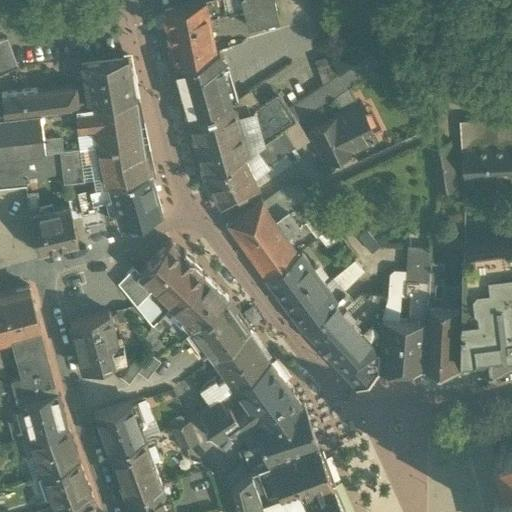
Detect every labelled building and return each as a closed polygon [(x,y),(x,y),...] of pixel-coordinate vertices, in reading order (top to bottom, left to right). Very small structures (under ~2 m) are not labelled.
[(240,0),(206,0),(204,1),(209,16),(243,9),(240,0)] [(240,0),(243,9),(247,27),(260,25),(261,25),(277,22),(273,0),(240,0)] [(204,1),(161,10),(166,33),(166,36),(173,67),(215,53),(210,23),(209,16),(204,1)] [(278,32),(246,41),(252,61),(283,52),(278,32)] [(6,39),(0,41),(0,75),(17,68),(10,49),(6,39)] [(215,53),(173,67),(187,117),(233,102),(218,52),(215,53)] [(322,85),(287,108),(296,121),(332,97),(348,86),(380,64),(372,52),(337,75),(322,85)] [(315,61),(322,85),(337,75),(332,56),(315,61)] [(83,63),(80,63),(85,86),(76,87),(75,85),(37,89),(39,111),(56,109),(135,99),(127,58),(113,59),(103,61),(93,62),(83,63)] [(348,86),(332,97),(339,109),(355,101),(348,86)] [(37,89),(1,93),(3,115),(39,111),(37,89)] [(233,102),(238,122),(248,119),(254,115),(251,111),(259,106),(249,91),(233,102)] [(233,102),(187,117),(203,174),(243,157),(247,155),(283,130),(296,121),(287,108),(280,98),(265,108),(262,104),(259,106),(251,111),(254,115),(248,119),(238,122),(233,102)] [(59,133),(42,135),(44,150),(59,148),(59,147),(79,145),(94,143),(143,138),(135,99),(56,109),(59,133)] [(357,105),(308,129),(325,163),(374,138),(357,105)] [(3,115),(0,115),(0,155),(22,153),(44,150),(42,135),(39,111),(3,115)] [(511,117),(503,118),(502,118),(462,120),(464,148),(466,175),(511,172),(511,117)] [(309,141),(296,121),(283,130),(293,147),(295,150),(309,141)] [(283,130),(247,155),(243,157),(253,175),(270,163),(293,147),(283,130)] [(143,138),(94,143),(101,186),(150,173),(143,138)] [(450,141),(432,144),(440,189),(457,186),(455,175),(450,141)] [(79,145),(59,147),(59,148),(61,172),(62,180),(83,178),(79,145)] [(293,147),(270,163),(277,175),(300,158),(295,150),(293,147)] [(44,150),(22,153),(24,176),(61,172),(59,148),(44,150)] [(22,153),(0,155),(0,181),(24,179),(24,176),(22,153)] [(243,157),(203,174),(219,207),(258,187),(253,175),(243,157)] [(253,175),(258,187),(263,184),(277,175),(270,163),(253,175)] [(150,173),(101,186),(109,213),(114,211),(119,227),(162,215),(150,173)] [(281,187),(261,200),(274,218),(306,194),(299,185),(281,187)] [(89,190),(76,193),(81,217),(95,214),(89,190)] [(306,194),(274,218),(297,250),(302,247),(332,225),(306,194)] [(274,218),(261,200),(227,222),(265,274),(297,250),(274,218)] [(68,204),(27,214),(36,253),(77,243),(68,204)] [(379,246),(365,229),(357,236),(371,252),(379,246)] [(432,235),(408,233),(406,269),(404,295),(409,295),(409,294),(426,295),(429,261),(430,245),(432,235)] [(511,241),(465,247),(464,329),(464,332),(463,365),(464,365),(464,366),(466,366),(468,365),(468,366),(471,365),(471,364),(471,363),(475,363),(475,364),(476,364),(478,364),(478,362),(482,362),(483,364),(486,363),(484,347),(492,346),(511,344),(511,345),(511,241)] [(181,253),(169,242),(139,273),(154,288),(172,306),(173,307),(204,275),(192,263),(193,262),(183,251),(181,253)] [(297,250),(265,274),(303,327),(333,301),(336,298),(302,247),(297,250)] [(333,278),(345,290),(365,271),(353,260),(333,278)] [(444,262),(429,261),(426,295),(426,303),(427,303),(443,304),(444,296),(433,295),(434,281),(442,281),(444,262)] [(154,288),(139,273),(134,268),(118,283),(134,305),(154,288)] [(204,275),(173,307),(172,306),(169,309),(180,319),(183,317),(192,325),(223,302),(228,298),(204,275)] [(443,304),(427,303),(422,367),(463,366),(463,365),(464,332),(464,329),(455,329),(455,323),(460,323),(461,284),(460,284),(451,284),(445,284),(444,296),(443,304)] [(29,288),(0,295),(0,340),(2,340),(4,345),(12,343),(13,343),(12,338),(39,330),(39,331),(40,331),(29,288)] [(426,295),(409,294),(409,295),(408,319),(423,320),(424,306),(425,306),(426,303),(426,295)] [(223,302),(192,325),(211,358),(248,329),(228,298),(223,302)] [(408,319),(398,318),(400,301),(386,300),(381,317),(380,330),(379,349),(377,369),(380,369),(380,371),(406,370),(406,368),(418,368),(419,368),(423,320),(408,319)] [(366,337),(333,301),(303,327),(317,342),(316,343),(324,352),(325,351),(355,385),(376,369),(378,349),(366,337)] [(108,312),(69,322),(82,371),(127,359),(122,340),(116,342),(108,312)] [(154,324),(140,338),(151,349),(166,335),(154,324)] [(248,329),(211,358),(224,377),(231,386),(269,360),(248,329)] [(43,344),(44,344),(40,331),(39,331),(39,330),(12,338),(13,343),(12,343),(15,353),(43,345),(43,344)] [(372,331),(366,337),(378,349),(379,349),(380,330),(372,331)] [(43,345),(15,353),(21,375),(26,397),(56,389),(44,344),(43,344),(43,345)] [(492,346),(484,347),(486,363),(511,359),(511,345),(511,344),(492,346)] [(133,359),(119,376),(128,384),(137,372),(147,379),(160,361),(150,354),(142,366),(133,359)] [(269,360),(231,386),(246,408),(253,417),(291,390),(284,381),(269,360)] [(0,364),(0,404),(3,404),(18,400),(26,397),(21,375),(4,380),(0,364)] [(214,378),(199,389),(209,403),(231,386),(224,377),(217,382),(214,378)] [(231,386),(209,403),(198,411),(205,421),(203,429),(207,430),(216,442),(253,417),(246,408),(231,386)] [(26,397),(18,400),(27,436),(65,424),(56,389),(26,397)] [(291,390),(253,417),(253,418),(252,418),(261,443),(267,462),(316,443),(303,404),(302,404),(291,390)] [(19,438),(27,436),(18,400),(3,404),(12,441),(19,438)] [(131,401),(94,413),(107,450),(144,437),(131,401)] [(187,421),(171,429),(180,448),(197,441),(187,421)] [(27,436),(19,438),(26,457),(34,454),(40,471),(78,458),(65,424),(27,436)] [(511,511),(511,434),(510,432),(507,436),(510,438),(508,449),(506,449),(504,442),(499,444),(501,450),(499,451),(500,453),(493,454),(494,455),(491,456),(506,511),(511,511)] [(144,437),(107,450),(124,497),(161,485),(144,437)] [(261,443),(242,450),(249,470),(267,462),(261,443)] [(316,443),(267,462),(283,504),(332,484),(317,444),(316,443)] [(78,458),(40,471),(53,505),(91,493),(78,458)] [(267,462),(249,470),(230,486),(236,511),(286,511),(283,504),(267,462)] [(161,485),(124,497),(128,511),(169,511),(162,484),(161,485)] [(343,511),(332,484),(283,504),(286,511),(343,511)] [(95,511),(91,493),(53,505),(54,511),(95,511)]
